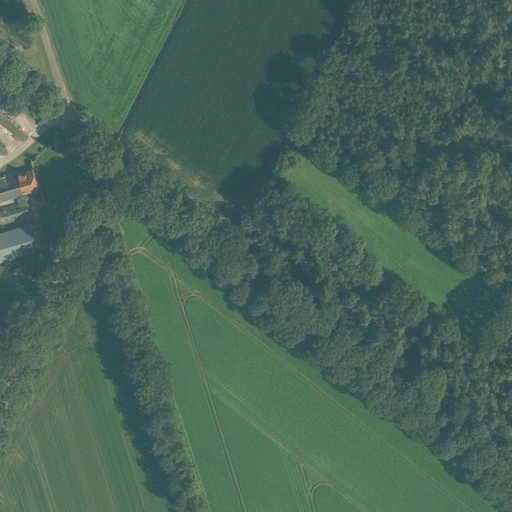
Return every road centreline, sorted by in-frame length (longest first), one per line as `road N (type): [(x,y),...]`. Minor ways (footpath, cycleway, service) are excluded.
road 1 (track): [(0,64),(511,475)]
road 2 (unclassified): [(191,511),(92,195)]
road 3 (unclassified): [(0,379),(92,195)]
road 4 (unclassified): [(92,195),(31,0)]
